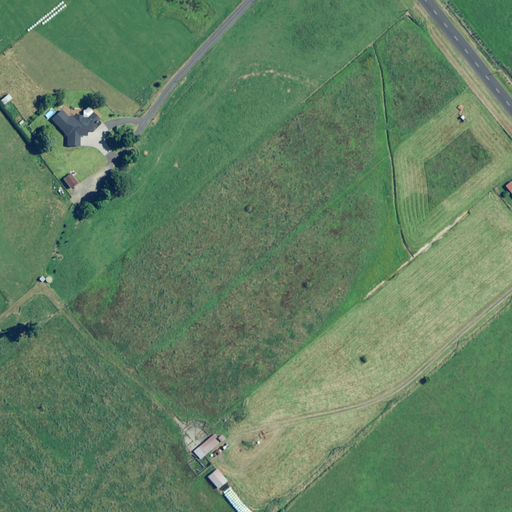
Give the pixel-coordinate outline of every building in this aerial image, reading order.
[(12,99),(8,95),(1,101),(4,105),(12,99)] [(80,138),(87,138),(87,131),(93,131),(93,126),(100,119),(93,112),(87,119),(67,118),(62,112),(52,120),(67,139),(67,147),(80,147),(80,138)] [(77,184),(70,174),(63,180),(70,190),(77,184)] [(224,440),(221,435),(216,439),(212,434),(198,445),(206,455),(224,440)] [(226,481),(216,469),(207,477),(217,489),(226,481)]
